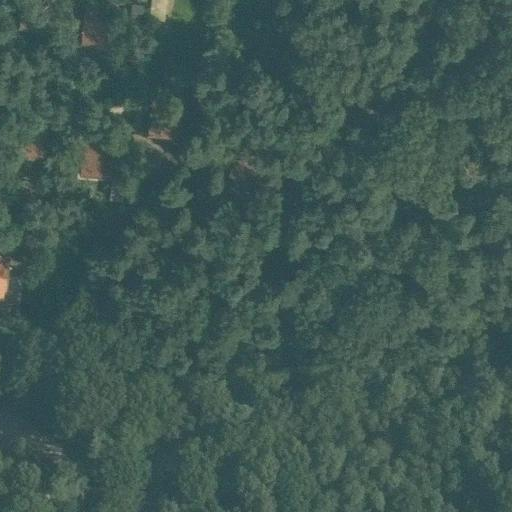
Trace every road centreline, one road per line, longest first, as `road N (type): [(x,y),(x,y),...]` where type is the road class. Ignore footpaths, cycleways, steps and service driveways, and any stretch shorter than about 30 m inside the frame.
road 1 (unclassified): [(77,478),(278,353),(331,300),(377,236),(468,43),(480,0)]
road 2 (track): [(224,511),(287,375),(278,353)]
